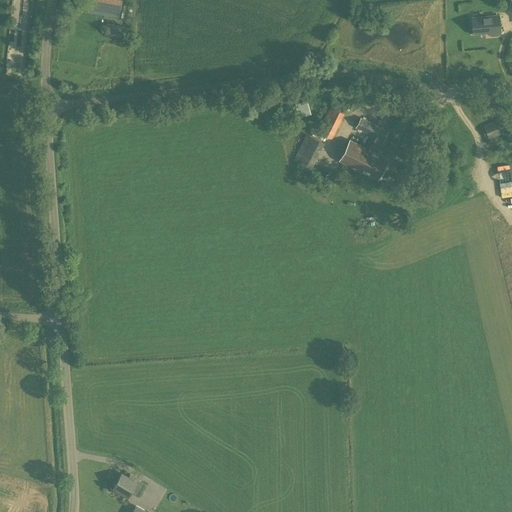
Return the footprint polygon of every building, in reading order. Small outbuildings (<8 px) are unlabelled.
[(118,18),(121,4),(101,0),(87,0),(86,13),(118,18)] [(498,16),(471,18),(473,34),(490,32),(490,34),(500,33),(498,16)] [(125,38),(127,27),(107,24),(105,35),(125,38)] [(310,100),(293,103),(296,117),(312,114),(310,100)] [(331,139),(344,114),(330,107),(317,132),(331,139)] [(383,142),(388,131),(360,118),(355,128),(370,135),(365,147),(373,151),(378,139),(383,142)] [(489,139),(509,131),(503,118),(483,126),(489,139)] [(312,167),(324,143),(306,134),(294,157),(312,167)] [(377,180),(387,159),(350,140),(339,161),(377,180)] [(511,168),(511,165),(500,165),(501,186),(511,185),(511,168)] [(131,491),(140,497),(146,486),(138,481),(138,480),(130,476),(128,479),(122,475),(113,489),(127,497),(131,491)]
